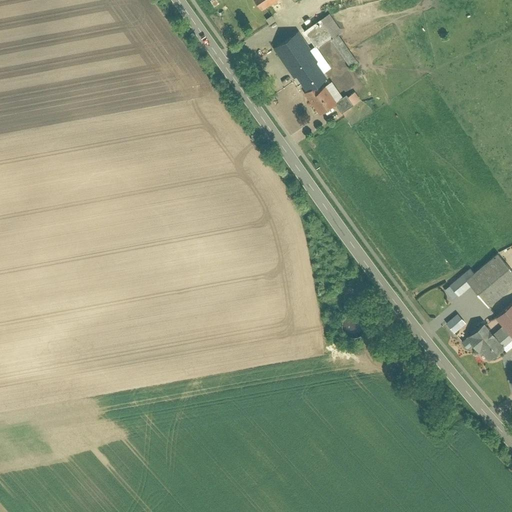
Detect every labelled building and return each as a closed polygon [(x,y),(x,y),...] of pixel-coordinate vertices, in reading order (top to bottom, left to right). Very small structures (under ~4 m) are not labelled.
[(254,0),(262,11),(277,0),(254,0)] [(330,11),(275,50),(294,76),(297,73),(311,92),(308,95),(319,111),(334,101),(344,114),(361,101),(355,92),(348,97),(346,94),(343,96),(320,64),(324,60),(317,50),(330,42),(350,70),(361,62),(341,34),(345,32),(330,11)] [(488,303),(511,284),(511,272),(498,255),(474,273),(470,268),(441,290),(450,301),(473,284),(488,303)] [(511,305),(495,320),(501,327),(511,340),(511,305)] [(363,335),(365,331),(366,327),(366,323),(364,319),(361,316),(358,314),(353,314),(349,315),(346,317),(343,320),(342,323),(342,327),(343,331),(345,334),(348,337),(351,338),(355,338),(359,337),(363,335)] [(458,314),(447,324),(454,333),(465,324),(458,314)] [(511,344),(511,340),(501,327),(493,334),(485,323),(467,338),(463,333),(458,337),(468,350),(474,345),(488,363),(511,344)]
